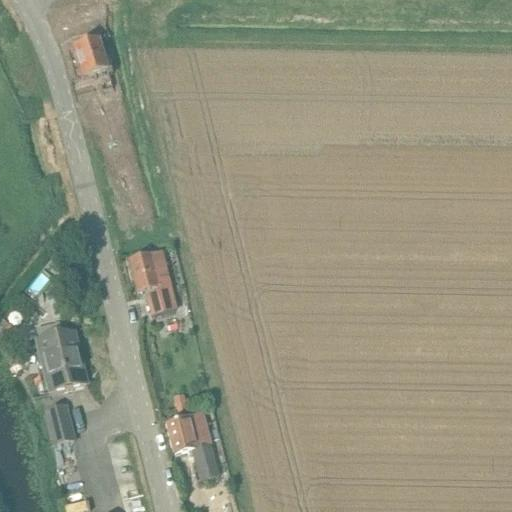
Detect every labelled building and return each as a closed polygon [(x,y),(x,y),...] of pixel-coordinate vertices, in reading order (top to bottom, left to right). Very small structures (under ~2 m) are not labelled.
[(81,80),(92,77),(100,75),(101,79),(111,76),(107,61),(103,62),(97,41),(72,48),(81,80)] [(135,261),(127,264),(136,298),(145,296),(146,301),(150,315),(151,319),(165,316),(176,313),(166,273),(165,268),(154,271),(150,258),(135,261)] [(5,320),(0,322),(0,331),(4,339),(13,332),(9,326),(28,316),(21,307),(4,317),(5,320)] [(75,338),(73,338),(39,347),(52,398),(88,389),(75,338)] [(183,398),(171,401),(176,417),(188,414),(183,398)] [(43,417),(52,450),(74,445),(65,411),(43,417)] [(199,485),(215,481),(219,480),(202,417),(186,421),(164,427),(173,459),(190,455),(199,485)] [(207,434),(209,442),(218,440),(215,432),(207,434)]
